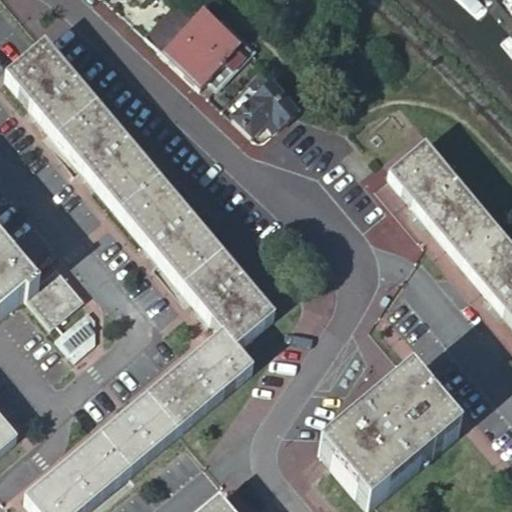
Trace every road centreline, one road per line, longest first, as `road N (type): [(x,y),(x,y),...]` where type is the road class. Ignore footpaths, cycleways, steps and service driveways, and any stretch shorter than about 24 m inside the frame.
road 1 (unclassified): [(55,0),(256,188),(312,218),(342,247),(355,281),(353,309),(265,449),(266,471),(295,511)]
road 2 (unknown): [(493,421),(355,281)]
